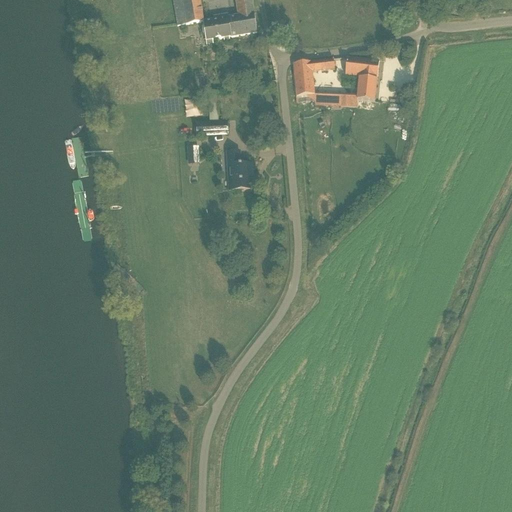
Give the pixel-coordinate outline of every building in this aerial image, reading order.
[(213,41),(224,39),(224,42),(230,41),(230,38),(257,34),(252,0),(173,0),(178,27),(203,22),(206,45),(214,44),(213,41)] [(460,0),(426,0),(438,2),(436,11),(461,16),(460,0)] [(357,101),(375,103),(377,80),(378,80),(380,62),(347,59),(345,77),(359,79),(357,101)] [(298,104),(307,103),(306,94),(314,93),(314,85),(313,73),(335,70),(334,60),(294,65),(298,104)] [(219,118),(218,93),(209,94),(210,118),(219,118)] [(357,95),(314,93),(315,102),(316,106),(356,108),(357,95)] [(186,100),(186,118),(206,117),(205,99),(186,100)] [(228,122),(219,122),(210,123),(204,123),(204,137),(229,136),(228,122)] [(188,148),(189,166),(200,165),(199,148),(188,148)] [(254,176),(252,165),(240,165),(240,152),(228,153),(230,192),(251,190),(250,177),(254,176)]
